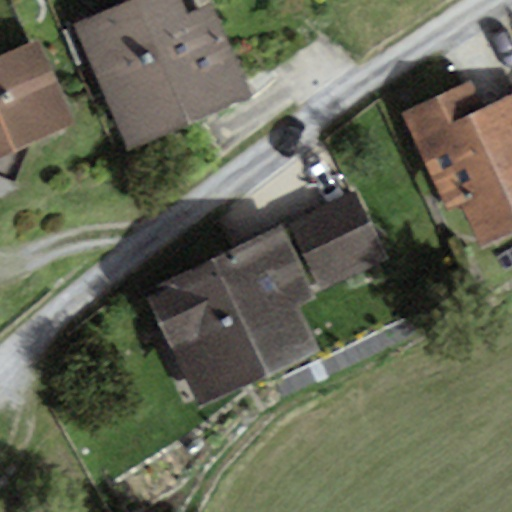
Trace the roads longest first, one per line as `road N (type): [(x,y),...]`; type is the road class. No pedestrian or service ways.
road 1 (residential): [(504,0),(379,78),(102,284),(0,378)]
road 2 (track): [(21,358),(14,460),(0,476)]
